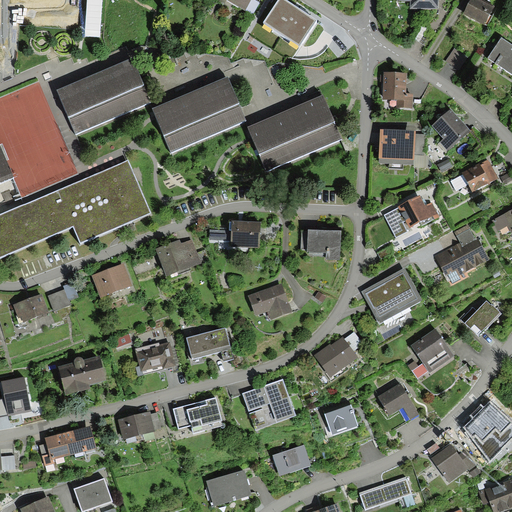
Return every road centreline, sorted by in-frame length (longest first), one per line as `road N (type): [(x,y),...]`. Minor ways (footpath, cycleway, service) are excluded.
road 1 (residential): [(0,436),(285,360),(343,302),(359,210)]
road 2 (residential): [(0,286),(33,283),(215,211),(359,210)]
road 3 (residential): [(267,511),(424,440),(452,419),(511,339)]
road 4 (residential): [(511,147),(368,34)]
road 5 (residential): [(359,210),(368,34)]
